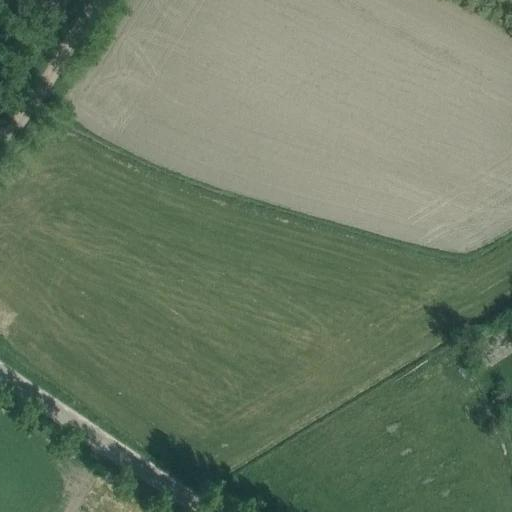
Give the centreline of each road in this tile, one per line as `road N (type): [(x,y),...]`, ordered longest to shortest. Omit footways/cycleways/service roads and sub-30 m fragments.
road 1 (tertiary): [(212,511),(0,370)]
road 2 (track): [(90,0),(28,101),(0,128)]
